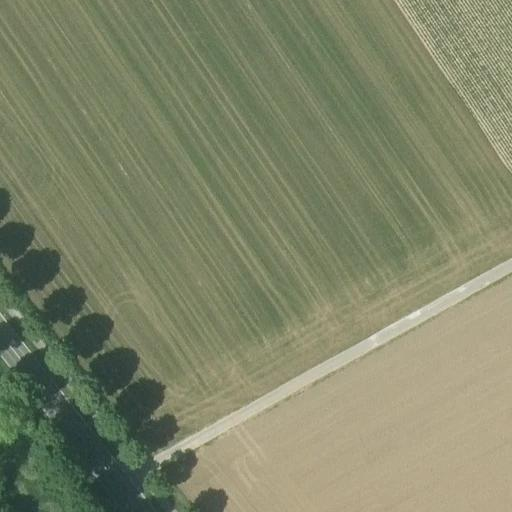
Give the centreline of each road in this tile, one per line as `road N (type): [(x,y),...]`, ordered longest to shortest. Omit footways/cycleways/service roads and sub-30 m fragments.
road 1 (track): [(511,268),(117,485)]
road 2 (tertiary): [(138,511),(0,337)]
